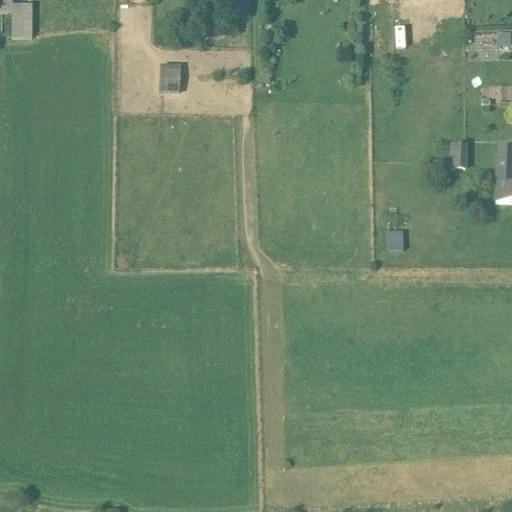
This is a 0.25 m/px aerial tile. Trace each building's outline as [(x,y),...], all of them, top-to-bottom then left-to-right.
[(0,0),(0,24),(11,24),(12,49),(32,48),(31,15),(13,16),(12,0),(0,0)] [(232,0),(234,28),(249,28),(248,0),(232,0)] [(449,0),(428,0),(429,14),(449,14),(449,0)] [(463,14),(463,0),(449,0),(449,14),(463,14)] [(507,42),(495,42),(496,59),(511,58),(511,37),(507,37),(507,42)] [(180,82),(164,82),(163,102),(180,102),(180,82)] [(466,157),(452,156),(451,179),(465,180),(466,157)] [(511,158),(500,158),(498,191),(511,191),(511,158)] [(511,191),(498,191),(497,215),(511,215),(511,191)] [(402,242),(387,243),(388,261),(403,261),(402,242)]
